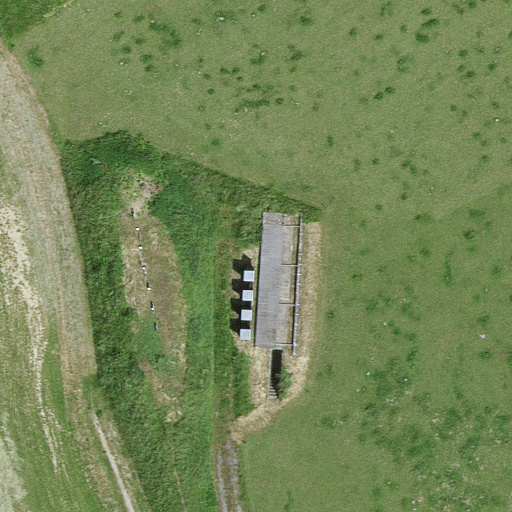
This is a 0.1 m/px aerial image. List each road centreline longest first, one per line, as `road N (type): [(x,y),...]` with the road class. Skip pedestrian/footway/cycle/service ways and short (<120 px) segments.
road 1 (track): [(226,219),(224,443),(233,511)]
road 2 (track): [(127,511),(77,388)]
